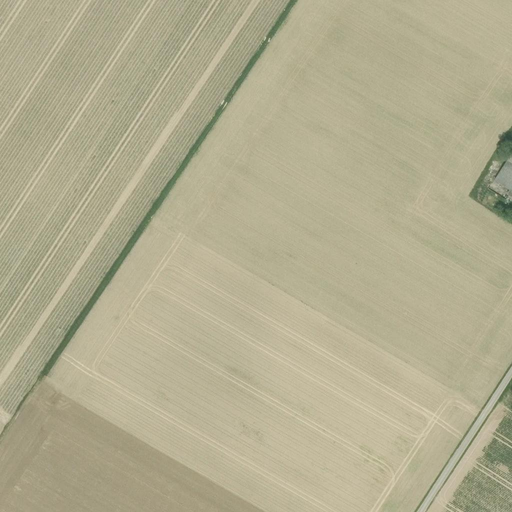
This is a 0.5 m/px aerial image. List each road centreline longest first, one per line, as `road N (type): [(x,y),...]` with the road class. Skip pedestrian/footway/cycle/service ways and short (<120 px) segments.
road 1 (track): [(292,0),(0,436)]
road 2 (residential): [(511,368),(418,511)]
